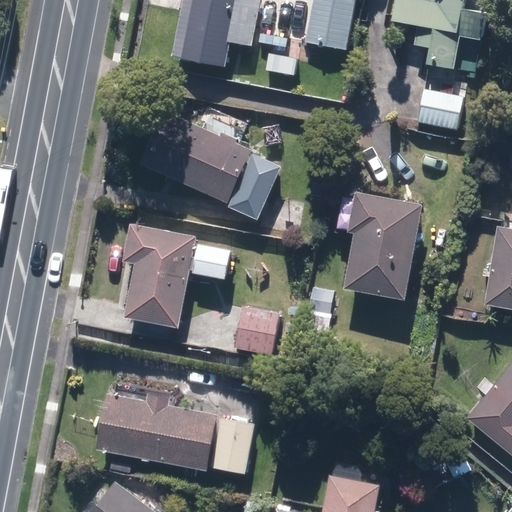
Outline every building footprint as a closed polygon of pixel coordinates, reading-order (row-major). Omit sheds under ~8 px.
[(186,0),(175,54),(227,65),(236,20),(239,20),(243,3),(259,6),(260,0),(186,0)] [(316,0),(309,41),(348,48),(356,0),(316,0)] [(430,62),(457,67),(463,34),(483,37),(488,11),(464,7),(465,0),(397,0),(394,20),(420,24),(417,44),(433,46),(430,62)] [(251,83),(259,85),(262,66),(255,64),(251,83)] [(240,81),(249,83),(251,72),(242,70),(240,81)] [(420,120),(460,126),(465,96),(454,94),(455,83),(444,82),(443,91),(425,88),(420,120)] [(143,162),(230,201),(254,148),(167,109),(143,162)] [(348,287),(409,297),(425,203),(358,191),(352,230),(358,231),(348,287)] [(258,227),(299,234),(305,201),(264,193),(258,227)] [(128,316),(182,326),(199,235),(133,224),(126,259),(137,262),(128,316)] [(511,228),(499,226),(488,302),(511,305),(511,228)] [(239,347),(274,353),(281,311),(246,305),(239,347)] [(470,416),(511,450),(511,363),(511,365),(496,353),(485,366),(501,379),(470,416)] [(99,448),(211,468),(221,412),(170,403),(171,394),(152,391),(151,400),(109,392),(99,448)] [(215,466),(249,471),(256,421),(223,416),(215,466)] [(471,449),(450,461),(460,479),(481,467),(471,449)] [(324,511),(381,511),(383,508),(378,508),(382,483),(331,474),(324,511)] [(161,511),(118,479),(93,511),(161,511)]
